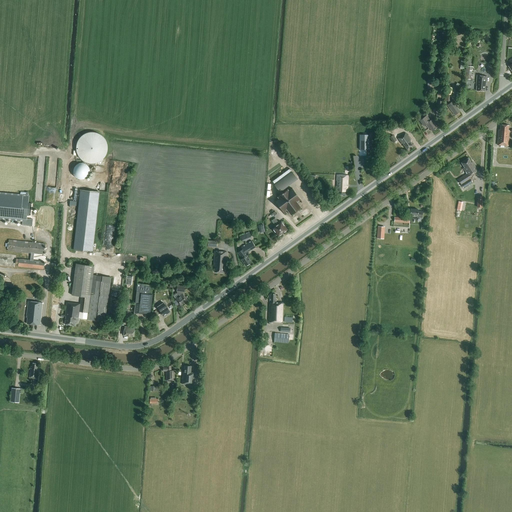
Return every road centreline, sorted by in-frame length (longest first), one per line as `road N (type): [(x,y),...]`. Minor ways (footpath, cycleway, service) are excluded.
road 1 (secondary): [(0,330),(132,347),(153,342),(504,90)]
road 2 (unclassified): [(137,369),(164,363),(511,111)]
road 3 (unclassified): [(137,369),(0,352)]
